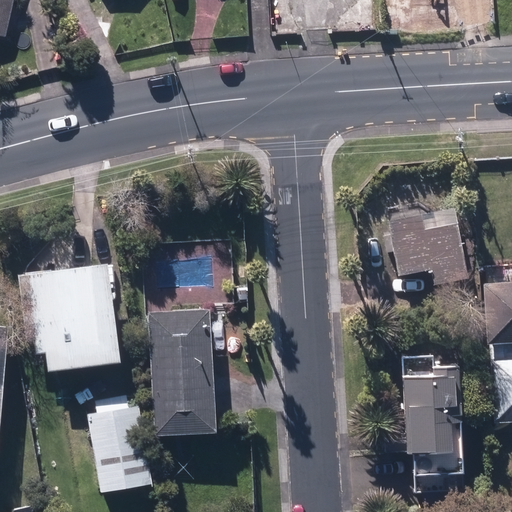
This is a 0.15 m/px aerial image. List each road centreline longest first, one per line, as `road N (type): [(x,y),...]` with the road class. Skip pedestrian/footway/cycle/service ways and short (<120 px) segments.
road 1 (residential): [(299,98),(318,511)]
road 2 (secondary): [(299,98),(118,116),(0,148)]
road 3 (secondary): [(511,88),(299,98)]
